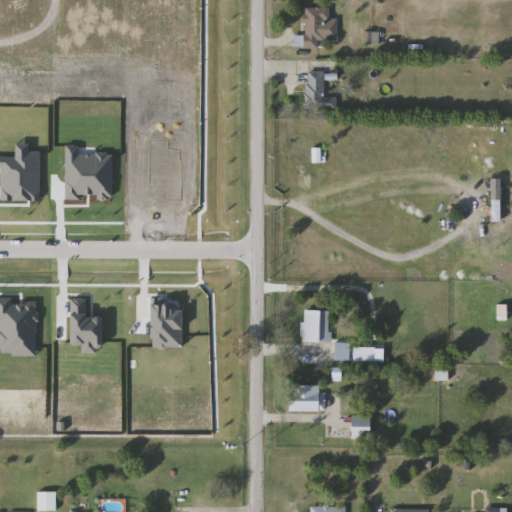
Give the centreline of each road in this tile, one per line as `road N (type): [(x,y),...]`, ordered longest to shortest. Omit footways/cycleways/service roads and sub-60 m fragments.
road 1 (tertiary): [(251,511),(250,0)]
road 2 (residential): [(252,251),(0,248)]
